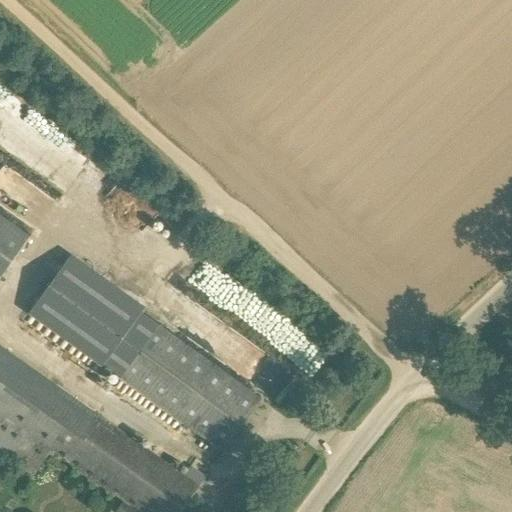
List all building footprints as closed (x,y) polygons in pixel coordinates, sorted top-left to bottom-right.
[(92,176),(0,110),(0,146),(75,200),(92,176)] [(0,280),(32,236),(0,213),(0,280)] [(141,314),(67,261),(30,313),(103,366),(224,452),(261,400),(141,314)] [(0,449),(35,474),(53,448),(142,511),(181,511),(205,479),(190,468),(184,476),(10,352),(0,344),(0,449)] [(341,362),(353,370),(359,362),(347,354),(341,362)] [(116,511),(128,511),(131,507),(124,502),(116,511)]
